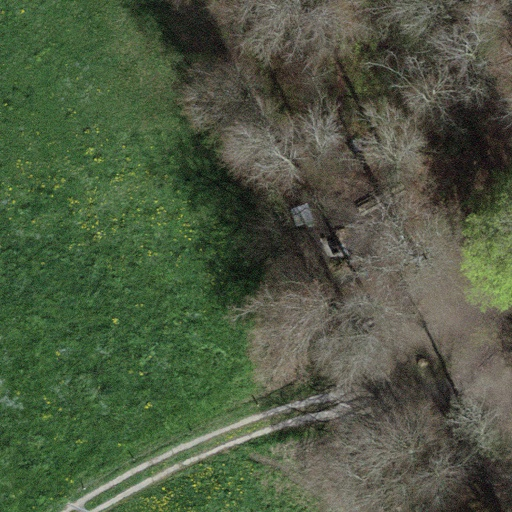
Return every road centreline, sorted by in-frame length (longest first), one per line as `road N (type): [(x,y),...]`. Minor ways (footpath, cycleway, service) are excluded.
road 1 (track): [(72,511),(183,452),(259,423),(342,408)]
road 2 (track): [(342,408),(511,360)]
road 3 (track): [(342,408),(353,412),(410,511)]
